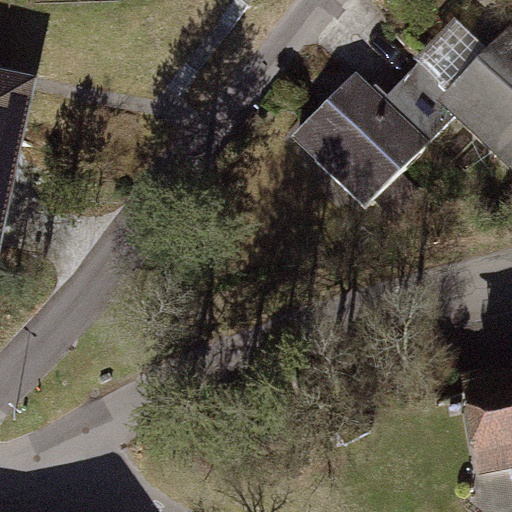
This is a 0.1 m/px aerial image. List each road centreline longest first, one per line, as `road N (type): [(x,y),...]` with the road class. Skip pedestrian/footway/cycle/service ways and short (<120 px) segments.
road 1 (residential): [(0,390),(325,0)]
road 2 (residential): [(49,455),(205,372),(388,303),(511,274)]
